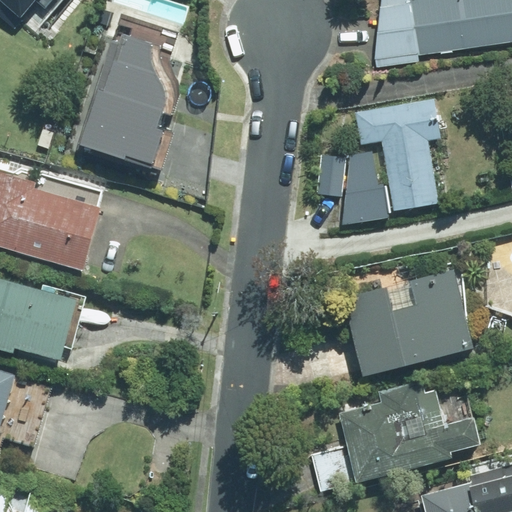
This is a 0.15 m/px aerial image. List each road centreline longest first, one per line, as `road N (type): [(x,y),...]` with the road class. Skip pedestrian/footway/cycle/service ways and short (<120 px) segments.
road 1 (residential): [(228,511),(281,21)]
road 2 (unknown): [(253,284),(511,213)]
